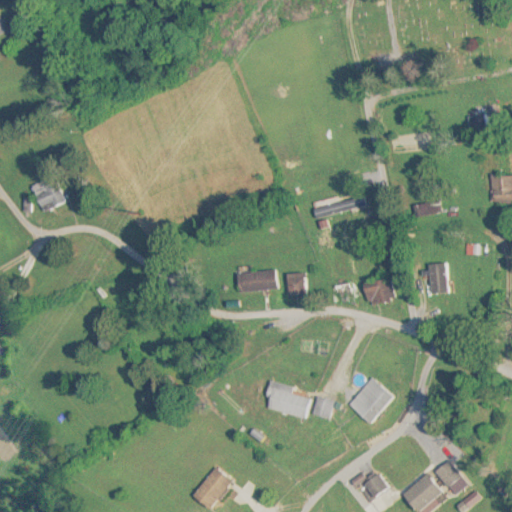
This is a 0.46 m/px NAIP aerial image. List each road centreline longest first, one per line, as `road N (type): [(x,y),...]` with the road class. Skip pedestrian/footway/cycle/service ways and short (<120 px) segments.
road 1 (residential): [(511,375),(372,317),(222,314),(200,307),(119,243),(74,231),(52,239)]
road 2 (residential): [(352,0),(361,67),(420,289),(413,335)]
road 3 (residential): [(444,344),(401,430),(330,481),(303,511)]
